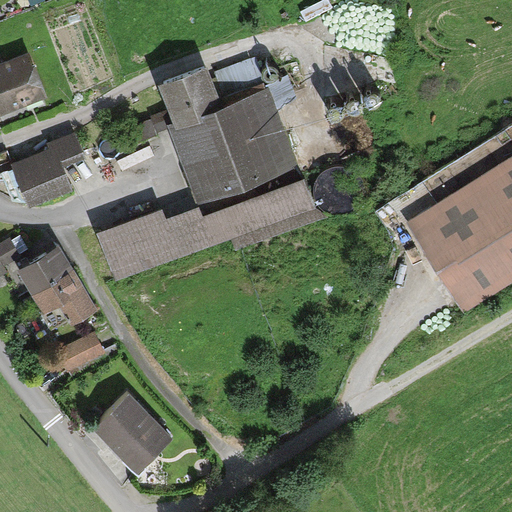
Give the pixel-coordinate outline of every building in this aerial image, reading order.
[(0,111),(49,93),(34,52),(0,64),(0,111)] [(214,62),(167,81),(182,122),(174,125),(203,203),(207,213),(303,177),(268,84),(228,99),(214,62)] [(176,123),(170,106),(150,113),(156,130),(176,123)] [(88,159),(76,131),(49,143),(52,149),(12,165),(31,208),(73,190),(64,169),(88,159)] [(511,156),(407,219),(462,311),(511,281),(511,156)] [(168,206),(102,231),(121,282),(315,209),(303,177),(207,213),(203,203),(172,215),(168,206)] [(20,258),(10,238),(0,243),(0,276),(10,272),(6,266),(20,258)] [(33,297),(75,272),(61,246),(55,249),(19,272),(33,297)] [(99,312),(75,272),(33,297),(52,329),(69,320),(73,327),(99,312)] [(106,355),(95,331),(58,347),(69,372),(106,355)] [(173,442),(127,393),(92,427),(138,475),(173,442)]
